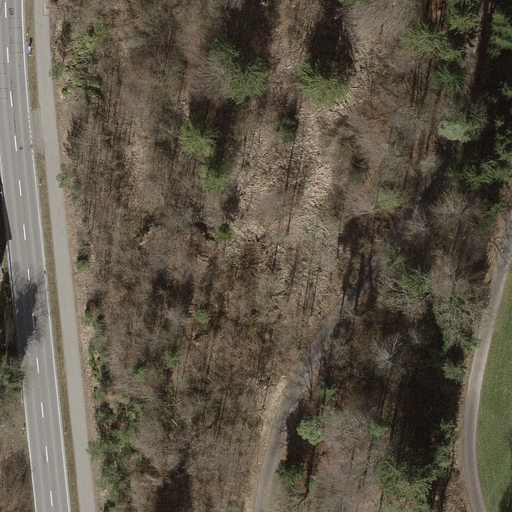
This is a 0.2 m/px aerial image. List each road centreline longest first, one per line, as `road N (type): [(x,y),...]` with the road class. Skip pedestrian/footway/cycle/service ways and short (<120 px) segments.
road 1 (track): [(261,511),(281,422),(309,363),(441,172),(484,0)]
road 2 (tertiary): [(54,511),(8,0)]
road 3 (track): [(511,242),(474,399),(472,462),(482,511)]
